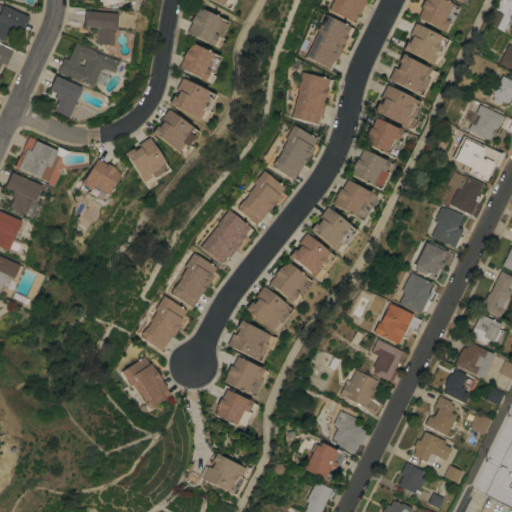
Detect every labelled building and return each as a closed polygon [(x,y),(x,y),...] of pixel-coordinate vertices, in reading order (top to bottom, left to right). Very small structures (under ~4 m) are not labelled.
[(121,0),(122,1),(114,2),(115,7),(109,8),(108,4),(101,6),(100,1),(97,1),(96,0),(121,0)] [(230,0),(226,8),(209,0),(230,0)] [(332,0),(366,0),(359,14),(358,14),(354,23),(328,9),(332,0)] [(420,8),(419,7),(421,0),(444,0),(458,7),(450,24),(447,22),(442,32),(436,29),(436,28),(416,17),(420,8)] [(28,17),(21,31),(9,26),(2,41),(1,40),(1,39),(0,38),(0,7),(1,5),(28,17)] [(189,22),(187,22),(192,11),(194,12),(196,7),(226,22),(218,38),(214,36),(210,45),(184,32),(189,22)] [(115,13),(115,14),(117,14),(116,25),(114,25),(114,29),(112,29),(110,45),(94,43),(95,27),(82,26),(83,10),(115,13)] [(318,31),(316,30),(324,14),(353,28),(348,37),(346,36),(342,44),(341,43),(340,46),(342,47),(331,70),(305,56),(318,31)] [(436,66),(404,50),(401,49),(405,41),(407,42),(410,36),(407,34),(413,23),(449,40),(436,66)] [(56,71),(62,57),(66,59),(74,42),(116,61),(111,72),(99,66),(90,87),(56,71)] [(180,58),(179,57),(183,49),(184,50),(185,47),(186,47),(188,42),(218,56),(210,73),(206,71),(201,81),(196,78),(197,77),(176,67),(180,58)] [(507,43),(511,45),(511,70),(498,63),(507,43)] [(0,46),(11,51),(5,65),(0,63),(0,46)] [(422,96),(386,79),(392,67),(395,68),(398,62),(396,61),(400,53),(404,55),(403,56),(424,66),(425,65),(429,68),(435,71),(422,96)] [(297,89),(296,89),(301,71),(332,80),(329,89),(327,88),(324,97),(323,97),(322,102),(325,103),(321,116),(320,116),(318,124),(290,116),(297,89)] [(80,87),(72,105),(79,109),(74,119),(67,116),(52,109),(56,99),(53,97),(55,93),(48,90),(54,75),(80,87)] [(511,80),(511,97),(510,96),(506,103),(501,101),(499,104),(491,100),(493,96),(491,95),(493,91),(488,89),(492,82),(496,85),(501,75),(511,80)] [(211,94),(203,110),(201,109),(197,118),(171,105),(170,106),(165,104),(169,95),(170,96),(172,93),(174,94),(175,90),(173,89),(178,77),(211,94)] [(408,128),(377,113),(372,111),(376,102),(379,103),(381,98),(379,96),(384,85),(420,102),(408,128)] [(486,139),(467,130),(475,114),(474,114),(479,104),(503,116),(498,125),(497,125),(496,127),(495,127),(492,128),(490,132),(490,134),(489,137),(487,138),(486,139)] [(194,130),(184,145),(181,144),(176,151),(152,134),(152,135),(149,133),(156,123),(157,124),(160,121),(157,119),(165,109),(194,130)] [(365,138),(364,138),(365,135),(364,134),(368,126),(369,127),(374,117),(395,128),(395,127),(401,129),(396,139),(400,140),(392,157),(362,143),(365,138)] [(508,117),(511,119),(511,132),(503,128),(508,117)] [(291,125),(315,139),(311,147),(312,147),(303,164),(302,163),(293,179),(271,167),(272,164),(271,164),(275,157),(276,158),(281,150),(280,150),(285,140),(284,139),(291,125)] [(462,135),(502,155),(496,166),(493,164),(485,180),(474,175),(475,174),(468,170),(469,167),(453,159),(453,158),(451,157),(462,135)] [(46,181),(18,168),(17,169),(13,167),(27,136),(34,139),(34,140),(54,149),(55,146),(66,152),(59,156),(58,156),(46,181)] [(167,170),(144,185),(125,157),(125,158),(121,153),(129,148),(131,150),(136,147),(134,144),(146,137),(167,170)] [(351,169),(350,168),(355,158),(356,159),(361,149),(382,159),(382,158),(388,161),(383,170),(387,172),(378,189),(349,174),(351,169)] [(106,194),(92,185),(90,189),(79,183),(82,178),(83,179),(95,158),(104,164),(105,163),(112,167),(111,168),(114,170),(114,171),(118,173),(106,194)] [(283,187),(277,195),(278,195),(255,224),(236,209),(237,207),(236,206),(241,200),(242,201),(248,194),(247,193),(254,184),(252,183),(262,170),(283,187)] [(457,188),(447,183),(453,171),(462,176),(463,174),(481,184),(477,192),(479,193),(477,197),(475,196),(473,200),(482,205),(475,218),(448,204),(457,188)] [(40,185),(33,200),(30,199),(23,214),(8,207),(14,192),(3,187),(10,172),(40,185)] [(334,196),(334,195),(338,188),(340,189),(345,179),(365,190),(366,189),(372,193),(367,202),(370,204),(361,220),(330,203),(334,196)] [(339,253),(312,232),(311,232),(308,229),(313,223),(315,224),(320,218),(317,217),(326,206),(356,231),(339,253)] [(440,206),(444,208),(444,206),(462,215),(456,227),(462,230),(459,235),(462,236),(457,248),(453,246),(452,248),(429,237),(436,223),(433,221),(440,206)] [(199,246),(217,224),(216,223),(227,209),(252,230),(246,237),(244,235),(239,242),(238,241),(235,244),(237,246),(222,265),(199,246)] [(0,211),(19,220),(14,233),(14,234),(7,250),(0,246),(0,211)] [(318,280),(313,276),(312,277),(308,273),(309,272),(290,258),(287,256),(292,249),(294,250),(298,245),(296,243),(303,233),(335,258),(318,280)] [(511,245),(509,244),(511,237),(511,270),(501,265),(511,245)] [(417,257),(412,255),(415,249),(420,252),(425,242),(429,243),(430,241),(443,248),(443,249),(453,254),(447,267),(442,264),(439,270),(435,268),(430,278),(414,270),(415,267),(413,266),(417,257)] [(171,292),(170,291),(175,284),(176,284),(180,277),(179,277),(185,267),(183,266),(192,252),(216,267),(211,275),(212,276),(208,282),(209,282),(207,287),(205,285),(191,307),(170,293),(171,292)] [(0,256),(18,265),(21,267),(14,282),(10,280),(6,288),(1,286),(0,288),(0,256)] [(274,274),(273,273),(278,267),(279,267),(281,265),(282,265),(286,261),(311,282),(299,296),(296,293),(289,302),(284,298),(285,298),(267,282),(274,274)] [(511,277),(506,289),(509,290),(505,299),(507,300),(498,317),(477,306),(481,298),(484,300),(485,299),(484,298),(487,292),(488,292),(499,271),(511,277)] [(410,272),(431,283),(426,292),(428,293),(426,299),(430,301),(424,313),(420,310),(418,313),(397,303),(402,293),(401,293),(402,291),(401,290),(410,272)] [(251,299),(254,301),(255,298),(253,296),(262,286),(291,309),(279,324),(277,322),(271,330),(248,312),(243,308),(251,299)] [(141,334),(145,327),(146,328),(150,321),(149,320),(155,311),(154,310),(163,295),(186,310),(181,318),(182,319),(178,324),(180,325),(173,336),(171,335),(161,350),(140,337),(141,334)] [(372,332),(377,322),(378,323),(388,303),(403,310),(403,309),(412,314),(411,316),(420,320),(415,332),(408,329),(404,337),(400,336),(396,344),(372,332)] [(492,321),(493,320),(500,324),(498,328),(505,331),(498,345),(487,339),(484,344),(467,335),(478,314),(492,321)] [(231,333),(234,335),(237,328),(235,327),(239,319),(242,321),(242,322),(268,335),(264,343),(266,344),(259,361),(225,344),(231,333)] [(402,351),(393,370),(396,371),(391,381),(388,379),(387,381),(372,373),(374,368),(372,367),(377,356),(370,352),(376,339),(402,351)] [(461,347),(462,348),(463,346),(465,347),(468,342),(493,354),(482,378),(453,364),(461,347)] [(148,406),(147,407),(143,400),(144,400),(139,392),(138,393),(132,383),(130,385),(121,371),(144,356),(149,364),(150,363),(170,394),(149,408),(148,406)] [(256,366),(256,365),(263,369),(258,378),(261,380),(252,396),(222,381),(225,373),(224,373),(228,365),(230,366),(235,356),(256,366)] [(503,361),(511,365),(511,375),(511,378),(497,372),(503,361)] [(355,369),(377,381),(368,399),(371,395),(382,405),(372,415),(363,406),(339,395),(346,379),(349,381),(355,369)] [(441,392),(444,387),(442,386),(444,382),(446,377),(448,373),(450,374),(453,369),(465,375),(459,386),(463,388),(462,389),(464,390),(464,392),(467,394),(463,403),(441,392)] [(503,392),(497,405),(484,399),(491,386),(503,392)] [(245,399),(246,398),(251,401),(246,411),(250,413),(242,429),(213,414),(215,409),(214,409),(216,406),(215,406),(218,398),(219,398),(224,389),(245,399)] [(451,402),(450,404),(453,406),(452,410),(451,409),(449,412),(455,415),(452,420),(456,421),(451,429),(448,428),(444,435),(423,424),(428,415),(432,417),(437,408),(432,405),(437,395),(451,402)] [(471,488),(511,406),(511,508),(486,496),(471,488)] [(339,410),(355,418),(353,422),(360,426),(359,428),(363,431),(363,432),(366,433),(360,444),(357,443),(352,452),(330,441),(337,427),(332,424),(339,410)] [(475,412),(490,419),(482,435),(467,427),(475,412)] [(425,461),(424,462),(411,455),(415,448),(412,447),(416,439),(418,440),(423,431),(441,439),(439,442),(450,448),(444,460),(434,455),(430,463),(425,461)] [(308,458),(306,457),(310,450),(311,451),(315,444),(318,446),(320,443),(340,453),(332,471),(328,469),(326,473),(329,475),(327,480),(303,468),(308,458)] [(206,466),(209,468),(213,461),(210,460),(214,453),(217,454),(217,455),(244,468),(239,477),(242,478),(234,494),(201,478),(206,466)] [(422,471),(419,477),(423,479),(417,491),(415,490),(413,493),(397,485),(402,475),(399,474),(405,462),(422,471)] [(448,465),(460,471),(455,482),(442,476),(448,465)] [(314,481),(330,489),(318,511),(306,511),(304,511),(305,507),(307,502),(304,500),(314,481)] [(442,498),(437,508),(426,503),(431,492),(442,498)] [(380,511),(382,509),(383,509),(386,504),(389,505),(391,500),(399,504),(400,502),(407,506),(408,503),(414,505),(411,511),(413,511),(380,511)]
